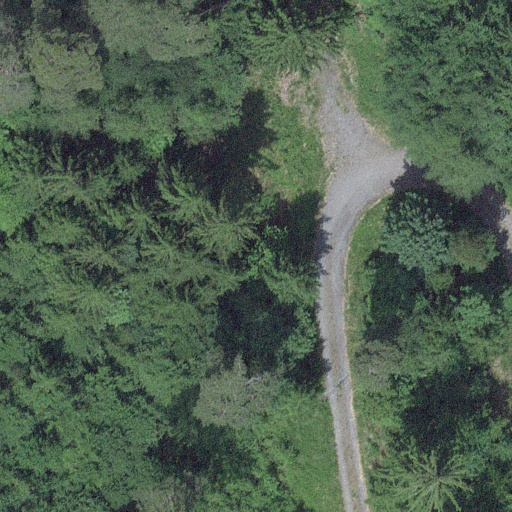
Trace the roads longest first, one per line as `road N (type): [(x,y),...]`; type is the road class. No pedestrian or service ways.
road 1 (track): [(354,511),(326,323),(326,266),(361,176),(392,164),(432,163),(494,203),(511,235)]
road 2 (track): [(361,176),(333,91),(319,0)]
